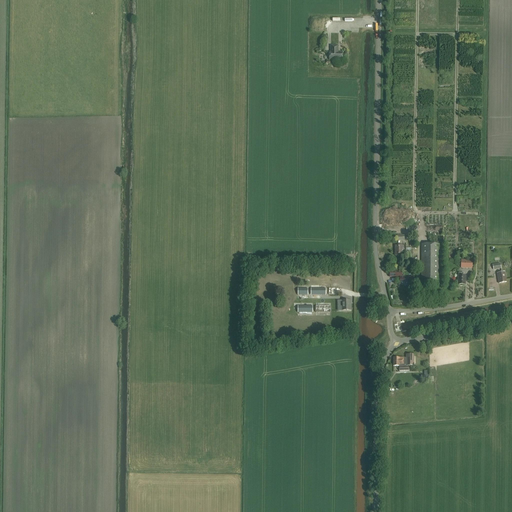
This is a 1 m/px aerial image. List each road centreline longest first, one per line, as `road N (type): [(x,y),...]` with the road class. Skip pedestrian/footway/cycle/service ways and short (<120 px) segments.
road 1 (unclassified): [(389,313),(375,251),(377,0)]
road 2 (tertiary): [(376,511),(379,373),(394,344)]
road 3 (residential): [(389,313),(511,295)]
road 4 (tertiary): [(394,344),(511,320)]
